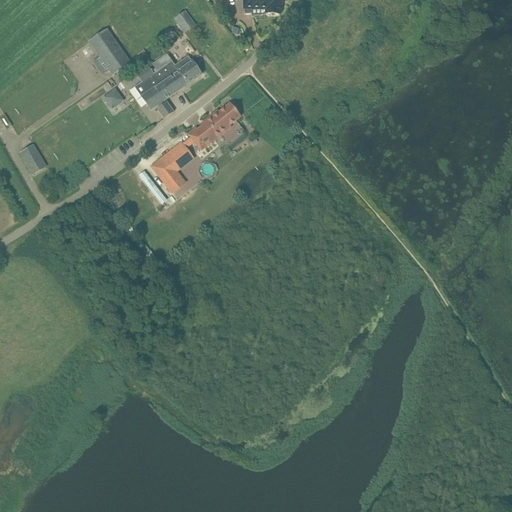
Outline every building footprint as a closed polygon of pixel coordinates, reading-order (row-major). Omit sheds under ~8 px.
[(265,13),(280,15),(282,0),(243,0),(244,15),(252,14),(252,10),(266,9),(265,13)] [(185,12),(175,18),(184,31),(194,24),(185,12)] [(107,29),(90,41),(100,56),(110,70),(113,75),(130,63),(107,29)] [(149,67),(137,76),(142,82),(139,84),(146,94),(141,97),(150,110),(202,75),(188,56),(175,66),(172,61),(172,62),(167,54),(152,64),(157,71),(153,74),(149,67)] [(130,107),(119,92),(110,99),(120,114),(130,107)] [(157,109),(164,120),(174,113),(166,102),(157,109)] [(188,135),(201,151),(230,127),(229,126),(240,117),(230,104),(219,112),(218,111),(201,124),(202,126),(197,130),(196,128),(188,135)] [(188,153),(181,145),(175,150),(181,157),(165,171),(160,175),(154,167),(153,168),(168,187),(174,183),(178,187),(172,192),(173,192),(184,183),(175,172),(169,176),(165,171),(188,153)] [(33,146),(20,154),(29,168),(41,161),(33,146)]
